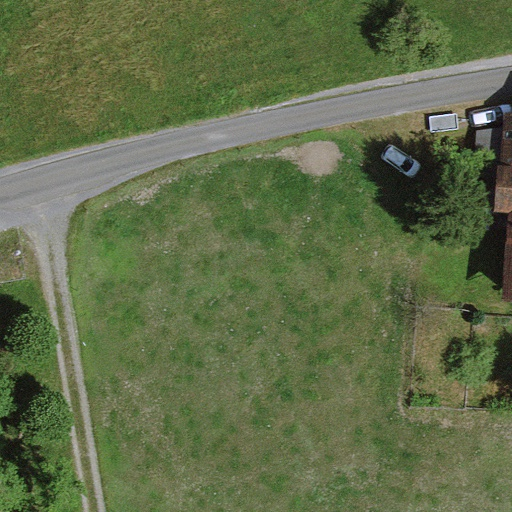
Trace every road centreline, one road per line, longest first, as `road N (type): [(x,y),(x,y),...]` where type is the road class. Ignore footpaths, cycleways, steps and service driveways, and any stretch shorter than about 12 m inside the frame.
road 1 (unclassified): [(0,194),(284,119),(511,76)]
road 2 (track): [(92,511),(40,181)]
